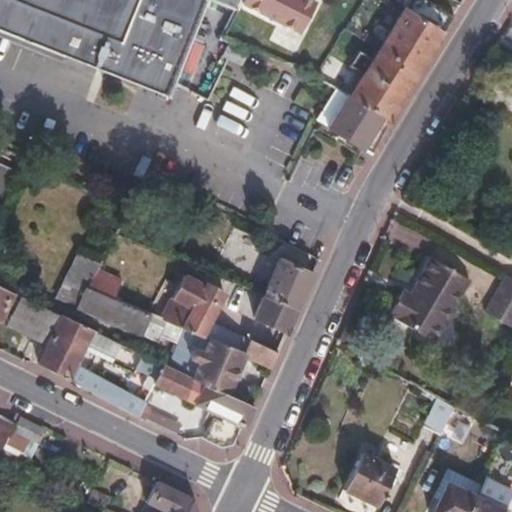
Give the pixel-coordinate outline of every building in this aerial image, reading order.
[(164,96),(174,100),(202,0),(0,0),(0,34),(154,93),(164,96)] [(211,0),(236,10),(241,0),(211,0)] [(406,0),(348,96),(389,122),(453,17),(426,0),(406,0)] [(328,127),(371,154),(389,122),(348,96),(328,127)] [(0,207),(17,171),(0,163),(0,207)] [(0,317),(13,292),(0,285),(0,260),(11,236),(0,230),(0,317)] [(292,267),(311,275),(316,261),(297,252),(292,267)] [(227,394),(244,357),(160,319),(113,298),(88,286),(97,267),(99,262),(80,254),(59,297),(157,341),(160,336),(176,343),(166,365),(227,394)] [(397,316),(396,320),(438,341),(446,325),(450,326),(458,308),(455,306),(469,278),(430,259),(412,292),(406,289),(393,314),(397,316)] [(262,295),(297,310),(311,275),(292,267),(276,260),(262,295)] [(121,279),(97,267),(88,286),(113,298),(121,279)] [(160,319),(244,357),(251,341),(210,323),(225,294),(183,274),(160,319)] [(511,279),(504,274),(484,314),(511,326),(511,279)] [(21,332),(35,303),(20,295),(6,324),(21,332)] [(252,319),(286,334),(297,310),(262,295),(252,319)] [(21,332),(45,343),(59,314),(35,303),(21,332)] [(45,343),(34,365),(137,416),(143,405),(144,401),(76,364),(85,346),(92,331),(59,314),(45,343)] [(136,371),(143,355),(92,331),(85,346),(136,371)] [(244,357),(271,370),(278,354),(251,341),(244,357)] [(154,379),(162,363),(143,355),(136,371),(154,379)] [(240,429),(245,431),(254,408),(243,402),(227,394),(166,365),(162,363),(154,379),(153,384),(214,414),(203,439),(222,449),(232,445),(240,429)] [(243,402),(254,408),(258,399),(247,394),(243,402)] [(454,406),(438,397),(424,428),(439,436),(441,434),(454,406)] [(143,405),(137,416),(144,419),(149,408),(143,405)] [(455,440),(468,413),(454,406),(441,434),(455,440)] [(43,427),(21,416),(13,431),(36,442),(43,427)] [(0,449),(11,424),(0,419),(0,449)] [(394,471),(361,455),(345,489),(378,506),(394,471)] [(197,511),(195,500),(156,481),(144,504),(160,511),(197,511)] [(434,511),(469,511),(476,498),(448,485),(434,511)] [(109,499),(92,490),(85,502),(102,511),(109,499)] [(476,498),(469,511),(502,511),(503,511),(476,498)]
